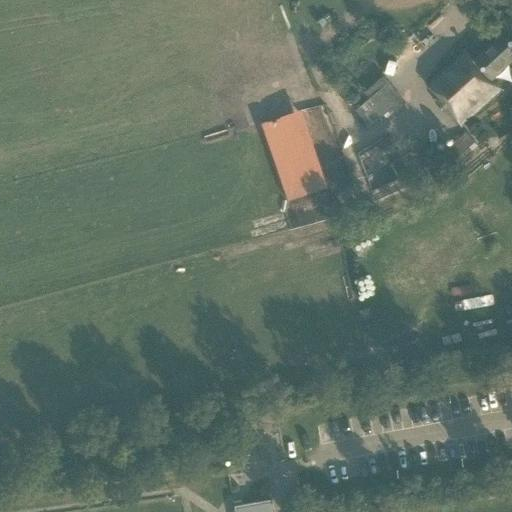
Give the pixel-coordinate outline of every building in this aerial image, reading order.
[(412,6),(400,17),(411,29),(423,19),(412,6)] [(511,42),(504,35),(475,62),(465,51),(427,86),(439,99),(437,101),(461,127),(502,91),(493,81),(511,63),(511,42)] [(375,125),(384,117),(388,120),(408,103),(385,77),(366,94),(371,100),(361,109),(375,125)] [(468,134),(431,166),(440,175),(477,143),(468,134)] [(242,502),(234,503),(235,511),(274,511),(273,501),(243,506),(242,502)]
